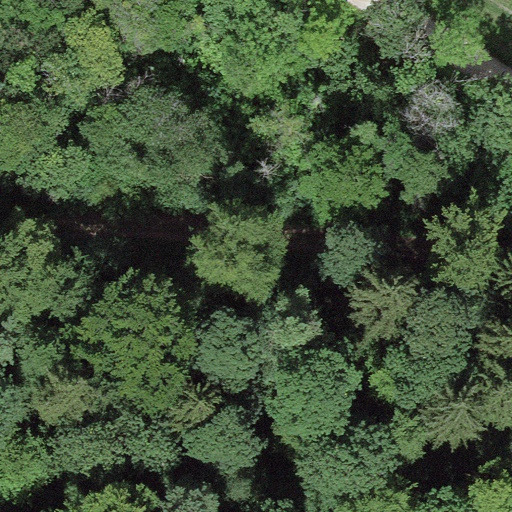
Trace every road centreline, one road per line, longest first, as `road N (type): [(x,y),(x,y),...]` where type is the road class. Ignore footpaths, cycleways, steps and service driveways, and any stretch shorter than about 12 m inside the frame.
road 1 (track): [(511,260),(116,228),(0,239)]
road 2 (track): [(511,104),(352,0)]
